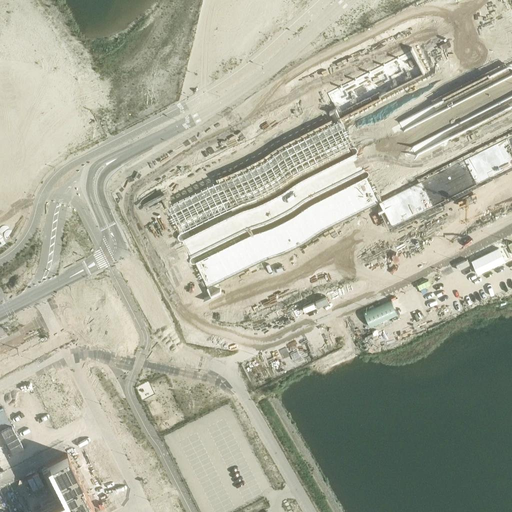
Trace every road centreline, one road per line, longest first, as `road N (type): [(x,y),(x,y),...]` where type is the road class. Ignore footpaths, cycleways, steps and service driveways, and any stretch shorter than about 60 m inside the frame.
road 1 (tertiary): [(511,62),(123,257)]
road 2 (tertiary): [(146,301),(511,116)]
road 3 (residential): [(146,301),(178,353),(232,379),(309,511)]
road 4 (unclassified): [(193,120),(261,77),(347,0)]
road 5 (unclassified): [(39,299),(58,205),(100,167)]
